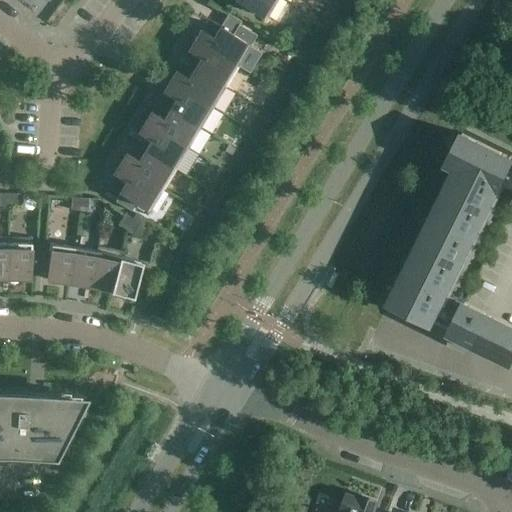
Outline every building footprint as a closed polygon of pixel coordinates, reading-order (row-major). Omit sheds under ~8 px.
[(277,0),(236,0),(267,19),(277,0)] [(195,40),(238,66),(250,45),(234,35),(242,22),(228,13),(213,38),(201,30),(195,40)] [(188,36),(193,40),(200,29),(194,26),(188,36)] [(195,68),(225,87),(238,66),(195,40),(189,51),(201,58),(195,68)] [(170,82),(213,107),(225,87),(195,68),(189,79),(176,71),(170,82)] [(261,81),(257,86),(263,91),(267,86),(261,81)] [(170,110),(200,128),(213,107),(170,82),(164,92),(176,99),(170,110)] [(145,123),(188,148),(200,128),(170,110),(164,120),(151,112),(145,123)] [(145,151),(175,169),(188,148),(145,123),(139,133),(151,140),(145,151)] [(511,172),(506,169),(511,158),(462,134),(447,163),(456,167),(390,302),(430,322),(500,181),(511,186),(511,172)] [(231,155),(234,148),(228,145),(225,151),(231,155)] [(120,164),(163,189),(175,169),(145,151),(139,161),(126,153),(120,164)] [(163,189),(120,164),(114,174),(126,181),(120,192),(150,211),(163,189)] [(0,206),(8,206),(8,193),(0,193),(0,206)] [(8,193),(8,206),(17,206),(17,193),(8,193)] [(79,211),(80,198),(71,197),(70,210),(79,211)] [(80,198),(79,211),(88,211),(88,198),(80,198)] [(125,229),(132,218),(125,214),(118,225),(125,229)] [(132,218),(125,229),(133,234),(139,223),(132,218)] [(8,237),(7,278),(30,278),(31,238),(8,237)] [(69,282),(74,247),(51,244),(47,280),(69,282)] [(97,251),(90,286),(110,290),(110,291),(111,291),(119,257),(120,251),(97,246),(96,251),(97,251)] [(74,247),(69,282),(90,286),(97,251),(96,251),(74,247)] [(119,257),(111,291),(133,297),(142,263),(119,257)] [(511,325),(493,317),(452,296),(439,322),(451,328),(450,331),(478,346),(510,361),(511,356),(511,325)] [(22,453),(55,458),(65,395),(45,392),(8,388),(0,388),(0,452),(6,452),(22,453)] [(372,511),(376,502),(362,497),(361,499),(347,495),(342,509),(344,510),(343,511),(337,509),(336,511),(372,511)]
